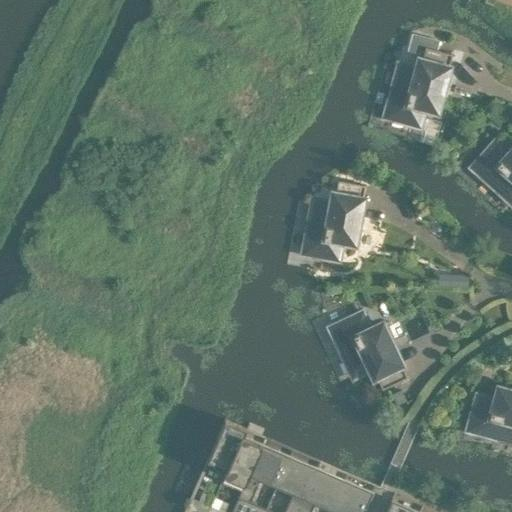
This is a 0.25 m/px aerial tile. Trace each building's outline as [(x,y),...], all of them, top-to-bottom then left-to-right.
[(412,33),(407,51),(418,54),(419,50),(424,51),(425,46),(437,50),(439,40),(412,33)] [(438,114),(442,100),(441,100),(443,92),(442,92),(452,54),(437,50),(425,46),(424,51),(422,59),(420,58),(417,69),(399,64),(392,90),(391,90),(390,92),(391,92),(384,117),(404,122),(404,123),(420,127),(425,108),(431,110),(430,112),(438,114)] [(511,149),(510,152),(496,139),(485,151),(471,167),(490,184),(490,185),(491,186),(492,185),(511,202),(511,149)] [(348,244),(356,246),(359,232),(358,232),(359,224),(358,224),(366,185),(338,180),(336,192),(333,192),(331,203),(314,200),(309,226),(307,226),(307,227),(307,228),(302,253),(323,257),(339,260),(342,241),(348,242),(348,244)] [(454,274),(453,285),(468,286),(469,275),(454,274)] [(391,341),(388,334),(389,333),(383,320),(376,324),(376,326),(371,328),(363,311),(348,318),(329,327),(340,350),(340,351),(341,352),(342,351),(353,376),(370,368),(374,378),(377,377),(382,389),(407,377),(391,341)] [(511,390),(510,390),(511,389),(497,385),(495,393),(497,393),(495,399),(477,394),(472,409),(473,410),(467,430),(492,437),(494,438),(494,436),(511,441),(511,390)] [(401,389),(392,394),(397,405),(407,401),(401,389)] [(243,435),(246,428),(225,419),(207,460),(226,468),(227,469),(242,434),(243,435)] [(223,475),(243,484),(244,484),(262,443),(243,435),(242,434),(227,469),(226,468),(223,475)] [(243,484),(231,511),(264,511),(266,509),(250,502),(260,480),(276,487),(290,455),(262,443),(244,484),(243,484)] [(273,511),(266,509),(264,511),(297,511),(317,467),(290,455),(276,487),(292,494),(283,511),(273,511)] [(317,467),(297,511),(311,511),(315,504),(331,511),(345,479),(317,467)] [(363,511),(373,491),(345,479),(331,511),(333,511),(363,511)] [(197,505),(203,507),(208,494),(202,492),(197,505)] [(391,499),(385,511),(419,511),(391,499)] [(216,511),(223,511),(228,503),(222,500),(216,511)]
